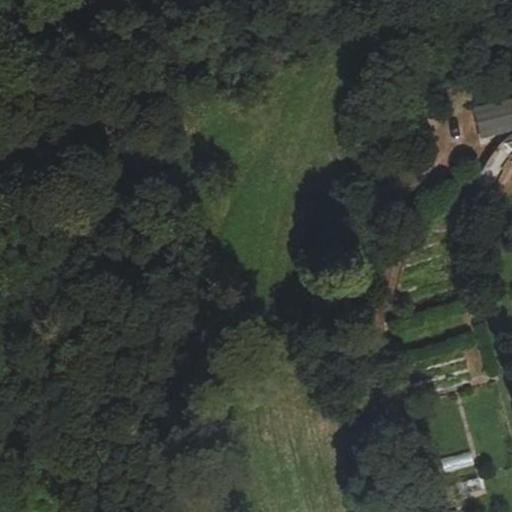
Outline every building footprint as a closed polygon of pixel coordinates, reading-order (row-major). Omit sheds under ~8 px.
[(496,137),(511,132),(511,98),(498,103),(475,110),(484,141),(488,140),(496,137)] [(511,132),(496,137),(504,147),(511,156),(511,132)] [(476,241),(504,147),(496,137),(488,140),(466,209),(460,241),(476,241)] [(488,298),(476,241),(460,241),(473,302),(488,298)] [(504,469),(511,466),(511,435),(497,380),(480,384),(504,469)] [(472,476),(434,487),(440,511),(442,511),(462,507),(459,498),(477,493),(472,476)] [(511,497),(455,511),(482,511),(511,504),(511,497)]
